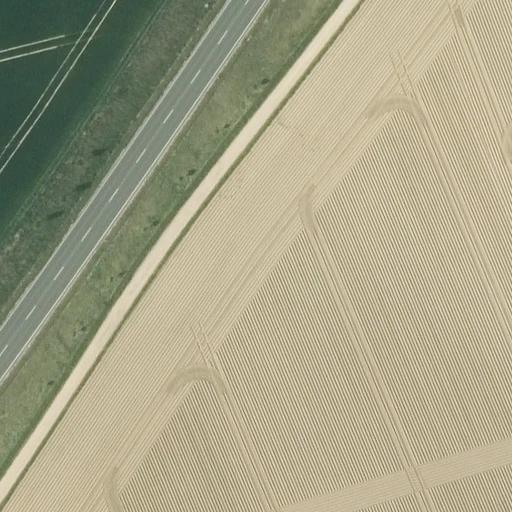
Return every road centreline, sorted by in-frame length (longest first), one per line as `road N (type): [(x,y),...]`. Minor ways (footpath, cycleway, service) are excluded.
road 1 (track): [(329,0),(0,468)]
road 2 (primary): [(0,360),(248,0)]
